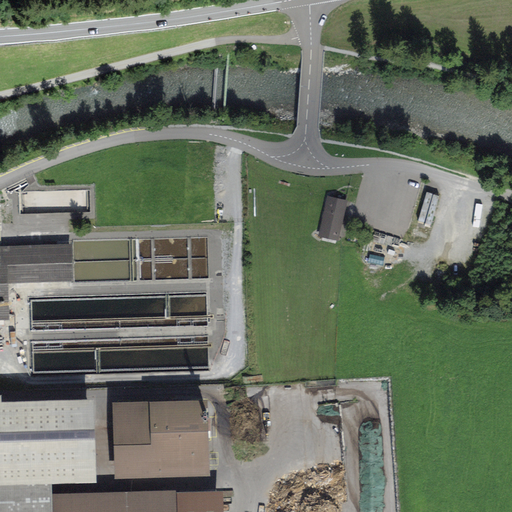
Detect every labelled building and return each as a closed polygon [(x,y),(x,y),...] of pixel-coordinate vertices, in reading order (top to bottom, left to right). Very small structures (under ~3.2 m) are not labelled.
[(337,238),(346,201),(329,197),(320,234),(337,238)] [(0,316),(5,316),(4,280),(71,278),(70,246),(0,248),(0,316)] [(0,465),(78,463),(90,421),(89,405),(85,402),(13,404),(14,412),(0,412),(0,465)] [(118,410),(120,468),(205,465),(203,408),(118,410)] [(176,511),(176,494),(131,496),(131,511),(176,511)] [(56,499),(56,511),(131,511),(131,496),(56,498),(56,499)] [(0,511),(56,511),(56,499),(0,500),(0,511)]
